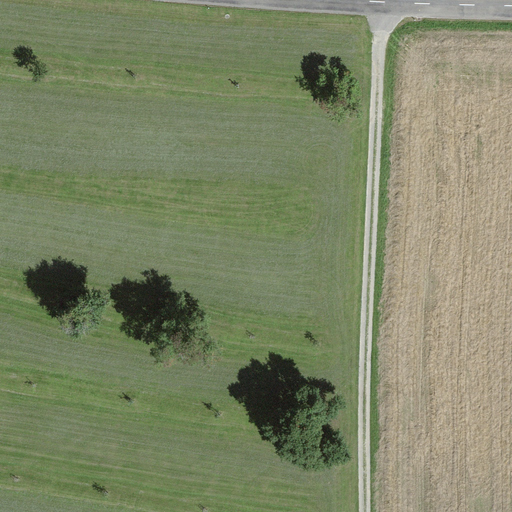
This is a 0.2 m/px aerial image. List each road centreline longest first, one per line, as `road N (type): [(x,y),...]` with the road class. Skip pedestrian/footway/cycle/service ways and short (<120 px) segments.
road 1 (track): [(385,0),(366,511)]
road 2 (tertiary): [(372,0),(511,6)]
